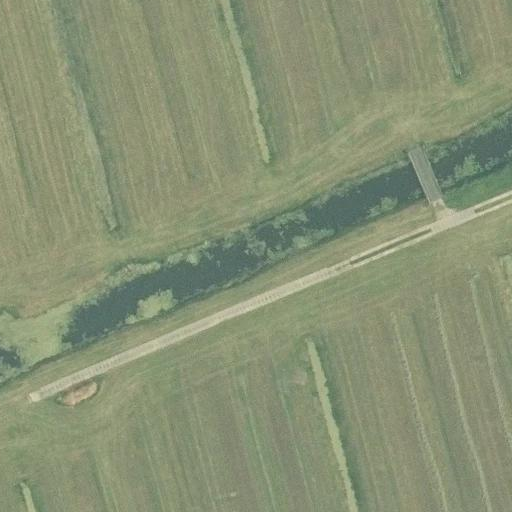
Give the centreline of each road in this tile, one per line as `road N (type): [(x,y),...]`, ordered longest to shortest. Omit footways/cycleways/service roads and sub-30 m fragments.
road 1 (track): [(0,411),(511,196)]
road 2 (track): [(233,315),(284,511)]
